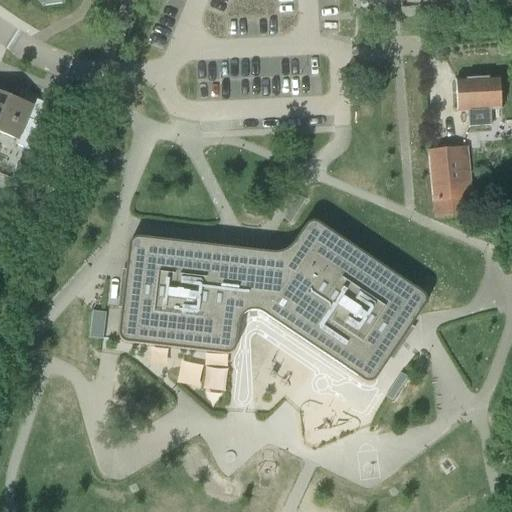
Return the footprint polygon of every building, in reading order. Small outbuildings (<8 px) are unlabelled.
[(35,0),(42,8),(64,6),(65,0),(35,0)] [(490,111),(500,110),(499,79),(455,82),(457,113),(467,112),(468,128),(491,127),(490,111)] [(0,123),(10,99),(10,98),(0,94),(0,85),(0,123)] [(0,123),(0,133),(19,141),(17,146),(32,152),(43,126),(39,124),(46,105),(26,96),(23,103),(10,98),(10,99),(0,123)] [(458,217),(457,200),(465,199),(460,150),(429,153),(435,219),(458,217)] [(298,196),(283,219),(283,220),(290,224),(305,200),(299,196),(298,196)] [(419,292),(317,224),(317,223),(315,223),(314,222),(313,222),(311,223),(310,223),(309,223),(308,224),(307,224),(306,225),(305,226),(291,247),(289,249),(286,251),(283,253),(282,253),(279,254),(276,254),(273,255),(259,253),(260,245),(247,243),(246,251),(139,238),(138,238),(137,238),(135,238),(134,239),(133,239),(132,240),(131,241),(130,242),(130,243),(129,244),(129,245),(128,246),(118,334),(118,336),(119,337),(119,338),(120,339),(120,340),(121,341),(122,342),(123,343),(124,343),(125,344),(126,344),(226,355),(227,355),(229,355),(230,355),(231,354),(232,353),(233,353),(234,352),(234,351),(235,349),(235,348),(236,347),(238,325),(238,324),(239,322),(240,320),(241,318),(242,316),(244,315),(246,314),(247,313),(249,312),(251,312),(253,312),(256,312),(258,312),(259,313),(261,314),(363,382),(364,383),(365,383),(366,383),(368,383),(369,383),(370,383),(371,383),(373,382),(374,381),(375,381),(375,380),(421,305),(421,304),(422,303),(422,302),(423,301),(423,300),(423,298),(422,297),(422,296),(421,295),(421,294),(420,293),(419,292)] [(92,312),(89,339),(101,340),(103,340),(106,314),(104,313),(92,312)] [(205,387),(222,387),(222,370),(205,370),(205,387)] [(400,374),(385,397),(387,398),(391,401),(407,378),(402,375),(400,374)] [(351,417),(336,418),(336,406),(306,408),(307,430),(314,430),(315,441),(352,440),(351,417)]
